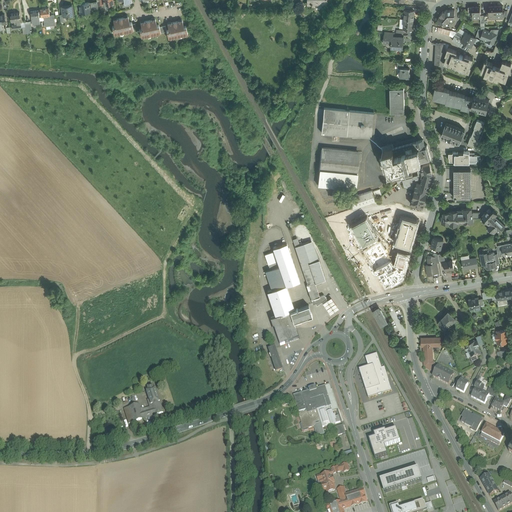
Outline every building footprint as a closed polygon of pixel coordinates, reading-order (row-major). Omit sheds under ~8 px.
[(88,2),(79,3),(80,13),(90,12),(89,8),(98,7),(97,6),(97,2),(97,1),(88,3),(88,2)] [(72,4),(62,6),(63,14),(63,16),(64,16),(73,15),(72,4)] [(503,5),(496,6),(496,18),(503,17),(503,13),(504,13),(504,10),(503,11),(503,5)] [(477,6),(473,6),(472,7),(468,7),(468,13),(472,12),(473,18),(480,17),(481,17),(481,15),(480,6),(478,7),(477,6)] [(496,6),(488,6),(489,11),(487,11),(487,15),(487,18),(496,18),(496,6)] [(50,15),(49,8),(40,9),(41,16),(44,16),(45,19),(44,19),(45,25),(55,24),(54,14),(50,15)] [(455,9),(446,10),(444,12),(443,11),(440,15),(440,16),(438,18),(438,23),(443,23),(443,24),(448,24),(448,22),(449,21),(451,22),(453,20),(455,18),(454,15),(455,15),(455,9)] [(38,10),(30,11),(32,24),(40,23),(38,10)] [(414,10),(405,10),(404,19),(413,20),(414,15),(414,10)] [(19,12),(10,13),(11,21),(16,21),(17,24),(12,25),(12,29),(21,27),(19,12)] [(128,16),(113,19),(114,25),(112,26),(114,34),(133,30),(132,24),(132,22),(129,22),(128,16)] [(155,18),(140,22),(142,28),(139,29),(141,37),(161,33),(159,27),(159,24),(157,25),(155,18)] [(413,20),(404,19),(404,29),(413,30),(413,25),(413,20)] [(182,20),(167,23),(169,29),(166,30),(167,31),(168,38),(188,34),(186,25),(184,26),(182,20)] [(485,26),(480,27),(479,27),(476,36),(481,37),(484,29),(485,27),(485,26)] [(450,31),(438,27),(437,32),(449,35),(450,31)] [(484,29),(481,37),(480,38),(487,41),(493,44),(499,29),(491,29),(490,32),(484,29)] [(403,38),(389,36),(390,32),(384,32),(383,42),(391,43),(391,47),(391,46),(398,47),(398,48),(403,48),(403,38)] [(466,32),(464,36),(457,32),(455,37),(453,40),(459,44),(459,45),(468,50),(470,46),(471,47),(471,46),(470,46),(473,42),(474,43),(476,38),(466,32)] [(446,44),(436,43),(435,64),(445,64),(445,61),(446,44)] [(457,51),(448,48),(445,54),(447,55),(445,61),(449,62),(448,64),(452,65),(453,64),(459,66),(459,68),(465,70),(465,68),(470,70),(471,66),(470,66),(473,58),(465,55),(465,56),(456,53),(457,51)] [(493,63),(485,60),(481,70),(485,71),(484,74),(498,79),(499,76),(506,79),(511,64),(503,60),(500,67),(492,65),(493,63)] [(445,64),(435,64),(434,71),(443,74),(443,67),(445,64)] [(403,68),(400,68),(400,77),(410,77),(410,73),(409,72),(410,69),(403,68)] [(450,90),(436,86),(433,95),(441,97),(441,99),(460,103),(460,104),(470,107),(471,104),(472,104),(473,98),(465,96),(465,95),(449,91),(450,90)] [(404,88),(390,88),(391,112),(404,112),(404,88)] [(489,100),(473,96),(473,98),(472,104),(471,105),(478,107),(477,108),(487,110),(489,100)] [(349,110),(324,107),(321,132),(346,135),(349,110)] [(373,112),(349,110),(346,135),(371,137),(373,112)] [(484,118),(473,116),(472,126),(483,127),(484,118)] [(465,130),(446,122),(441,135),(460,143),(465,130)] [(483,127),(472,126),(470,135),(482,137),(483,127)] [(415,141),(383,150),(385,158),(389,172),(410,166),(410,164),(431,158),(427,145),(425,145),(423,140),(415,141)] [(360,153),(321,149),(319,170),(358,173),(360,153)] [(450,160),(450,162),(477,163),(477,159),(480,159),(480,152),(459,152),(451,152),(446,152),(446,160),(450,160)] [(385,158),(380,159),(384,174),(389,172),(385,158)] [(424,173),(421,183),(417,182),(415,189),(427,192),(429,185),(430,186),(431,183),(430,183),(432,173),(430,162),(423,164),(422,166),(424,173)] [(418,175),(413,177),(414,181),(417,182),(421,183),(424,173),(422,166),(417,171),(418,175)] [(471,169),(454,169),(454,170),(454,197),(460,197),(460,198),(461,198),(461,197),(471,197),(471,170),(471,169)] [(358,173),(319,170),(318,185),(341,187),(341,184),(356,185),(358,173)] [(413,177),(402,179),(404,186),(415,189),(417,182),(414,181),(413,177)] [(427,192),(415,189),(414,193),(415,193),(414,197),(413,197),(412,199),(413,200),(412,203),(411,203),(411,204),(423,207),(424,202),(425,202),(426,199),(425,199),(427,192)] [(372,191),(347,199),(351,209),(376,201),(372,191)] [(471,208),(463,208),(463,210),(458,210),(458,211),(450,211),(450,212),(443,212),(443,216),(442,216),(442,223),(451,223),(451,225),(458,225),(458,223),(473,222),(473,219),(473,212),(472,212),(471,208)] [(493,211),(489,208),(483,215),(484,216),(482,218),(490,225),(488,227),(494,232),(497,229),(499,232),(505,225),(495,216),(497,214),(493,210),(493,211)] [(394,240),(410,245),(418,218),(402,213),(394,240)] [(373,235),(376,233),(365,214),(350,223),(360,242),(366,239),(373,235)] [(378,243),(373,235),(366,239),(370,247),(378,243)] [(443,239),(434,236),(431,246),(441,249),(443,239)] [(312,253),(308,241),(295,246),(308,284),(314,282),(315,282),(325,278),(320,264),(321,264),(319,258),(318,259),(316,252),(312,253)] [(286,242),(273,247),(279,266),(286,285),(299,281),(286,242)] [(381,242),(378,243),(370,247),(366,250),(375,265),(376,265),(389,258),(381,242)] [(511,243),(497,246),(496,246),(498,253),(498,257),(499,257),(499,256),(511,253),(511,243)] [(408,251),(398,248),(395,260),(397,260),(405,263),(408,251)] [(274,251),(265,254),(268,264),(270,269),(279,266),(274,251)] [(489,253),(481,254),(480,253),(480,254),(481,261),(485,261),(486,268),(487,272),(490,271),(489,267),(492,267),(492,266),(496,265),(496,263),(494,254),(494,252),(489,253),(489,252),(488,252),(489,253)] [(434,253),(433,256),(429,255),(427,259),(429,265),(426,265),(428,276),(433,275),(433,273),(438,272),(437,263),(440,262),(439,261),(438,254),(434,253)] [(393,265),(389,258),(376,265),(386,283),(402,275),(405,263),(397,260),(396,263),(393,265)] [(473,258),(462,260),(462,264),(462,265),(463,269),(475,267),(474,260),(473,258)] [(452,261),(444,262),(445,271),(445,270),(450,269),(450,270),(454,269),(453,260),(452,260),(452,261)] [(270,269),(265,271),(272,290),(286,285),(279,266),(270,269)] [(308,284),(306,284),(313,303),(315,302),(316,305),(326,298),(324,294),(319,296),(315,282),(314,282),(308,284)] [(294,309),(286,285),(272,290),(267,292),(275,315),(275,316),(290,311),(294,309)] [(505,290),(496,292),(497,296),(497,299),(499,299),(499,300),(498,300),(498,304),(507,303),(506,299),(505,299),(505,298),(511,297),(511,298),(511,297),(511,287),(504,289),(505,290)] [(331,297),(322,303),(330,314),(339,309),(331,297)] [(479,297),(469,299),(471,310),(471,308),(474,308),(474,307),(480,306),(480,309),(481,308),(480,304),(479,299),(479,297)] [(294,309),(290,311),(293,321),(301,318),(302,321),(305,320),(304,317),(312,315),(308,305),(294,309)] [(380,311),(379,309),(375,311),(382,324),(387,321),(381,310),(380,311)] [(290,311),(275,316),(275,315),(270,317),(280,346),(300,340),(293,321),(290,311)] [(456,318),(448,311),(439,321),(446,328),(449,325),(456,318)] [(456,318),(449,325),(452,328),(458,321),(456,318)] [(506,334),(506,331),(497,331),(497,334),(496,334),(496,338),(497,338),(497,341),(500,341),(500,345),(503,345),(503,342),(506,342),(506,338),(507,338),(507,334),(506,334)] [(441,337),(421,338),(421,346),(423,346),(424,367),(431,371),(435,364),(432,362),(432,346),(441,346),(441,337)] [(474,339),(469,341),(470,342),(465,344),(470,358),(471,358),(471,359),(477,357),(480,355),(476,345),(479,344),(477,340),(475,340),(474,339)] [(283,371),(276,348),(270,350),(277,372),(283,371)] [(358,371),(360,376),(361,381),(367,400),(391,392),(383,369),(381,369),(379,364),(376,355),(364,358),(367,368),(358,371)] [(454,375),(438,367),(433,377),(448,385),(454,375)] [(469,383),(461,379),(456,389),(464,393),(469,383)] [(477,383),(475,388),(475,389),(471,397),(478,400),(483,392),(483,390),(484,386),(477,383)] [(330,385),(316,389),(317,391),(316,391),(315,389),(310,390),(311,392),(310,393),(309,391),(294,396),(294,398),(295,398),(298,408),(297,408),(298,411),(299,411),(299,412),(307,410),(308,413),(317,410),(321,422),(320,422),(322,428),(340,422),(338,416),(334,417),(332,411),(326,413),(326,411),(337,407),(332,391),(331,391),(329,387),(330,387),(330,385)] [(155,389),(153,389),(152,386),(147,387),(148,391),(146,391),(149,400),(151,405),(159,402),(155,389)] [(483,392),(478,400),(485,404),(489,395),(486,394),(483,392)] [(504,404),(496,400),(493,405),(492,407),(500,412),(504,404)] [(159,402),(151,405),(152,409),(150,409),(141,412),(139,404),(129,408),(133,422),(163,413),(159,402)] [(133,422),(129,408),(124,409),(129,424),(133,422)] [(308,413),(300,416),(302,422),(302,421),(303,424),(303,425),(302,425),(303,425),(304,427),(303,428),(304,428),(304,429),(305,429),(306,429),(307,428),(307,429),(307,428),(308,428),(307,428),(314,425),(314,423),(320,421),(320,422),(321,422),(317,410),(308,413)] [(482,420),(464,410),(463,414),(464,414),(462,416),(463,416),(461,421),(465,424),(464,424),(471,427),(470,429),(476,432),(481,423),(482,420)] [(343,425),(335,428),(338,436),(346,433),(343,425)] [(504,434),(486,425),(482,433),(500,443),(504,434)] [(372,439),(369,440),(375,460),(388,455),(385,447),(400,442),(396,430),(386,433),(386,431),(374,435),(375,438),(372,439)] [(500,443),(482,433),(480,436),(499,445),(500,443)] [(347,465),(331,469),(332,472),(330,473),(331,476),(332,476),(332,475),(333,474),(341,472),(343,471),(344,473),(349,471),(347,465)] [(422,481),(418,469),(380,481),(384,493),(422,481)] [(330,473),(317,477),(318,481),(320,480),(323,489),(327,488),(327,490),(335,488),(332,481),(334,481),(332,476),(331,476),(330,473)] [(498,492),(488,475),(481,479),(490,496),(498,492)] [(511,481),(506,478),(503,483),(511,487),(511,481)] [(363,490),(346,495),(347,500),(348,500),(348,501),(345,501),(346,507),(364,501),(362,497),(365,496),(363,490)] [(341,502),(345,501),(348,501),(348,500),(347,500),(346,495),(345,494),(339,496),(341,502)] [(511,496),(511,494),(494,503),(498,511),(511,503),(511,496)] [(339,503),(341,511),(343,511),(343,510),(367,503),(365,496),(362,497),(364,501),(346,507),(345,501),(341,502),(339,503)] [(398,504),(389,506),(391,511),(419,511),(427,510),(426,505),(424,502),(423,502),(423,500),(399,508),(398,504)] [(341,511),(339,503),(326,507),(328,511),(341,511)]
